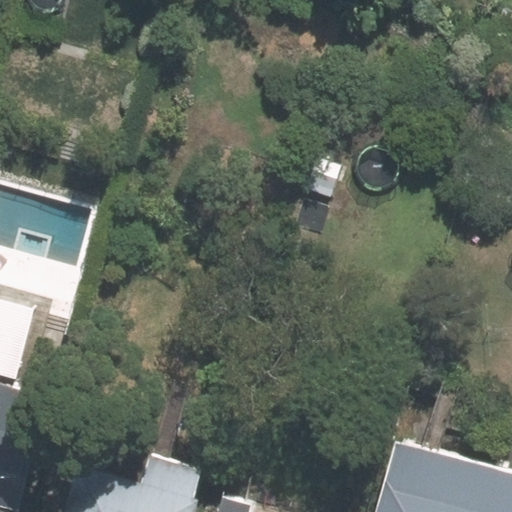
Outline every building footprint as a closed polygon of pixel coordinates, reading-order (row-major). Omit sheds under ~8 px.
[(121,12),(0,3),(0,108),(113,117),(121,12)] [(0,511),(2,511),(9,491),(34,499),(49,446),(28,440),(42,391),(8,382),(15,361),(0,357),(0,511)] [(511,511),(511,467),(418,442),(397,511),(511,511)] [(161,488),(96,469),(84,511),(204,511),(216,469),(170,456),(161,488)] [(292,511),(233,495),(228,511),(292,511)]
